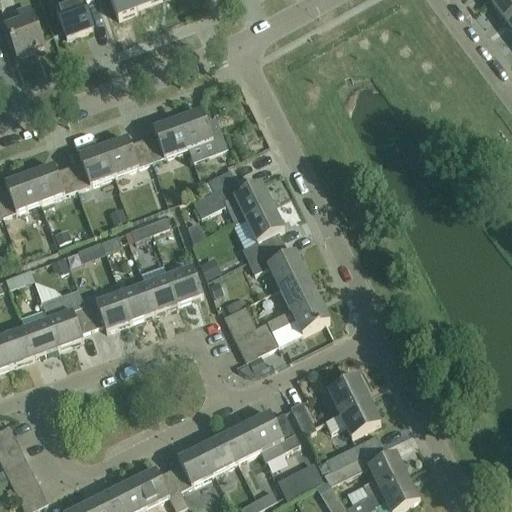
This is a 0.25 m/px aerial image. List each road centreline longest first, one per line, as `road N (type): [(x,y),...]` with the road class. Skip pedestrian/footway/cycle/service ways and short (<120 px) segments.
road 1 (residential): [(383,335),(241,48)]
road 2 (residential): [(0,139),(241,48)]
road 3 (residential): [(44,402),(74,470),(94,479),(236,408)]
road 4 (residential): [(236,408),(210,354),(198,346),(44,402)]
road 5 (residential): [(472,511),(383,335)]
road 6 (residential): [(236,408),(383,335)]
road 7 (residential): [(511,102),(435,0)]
